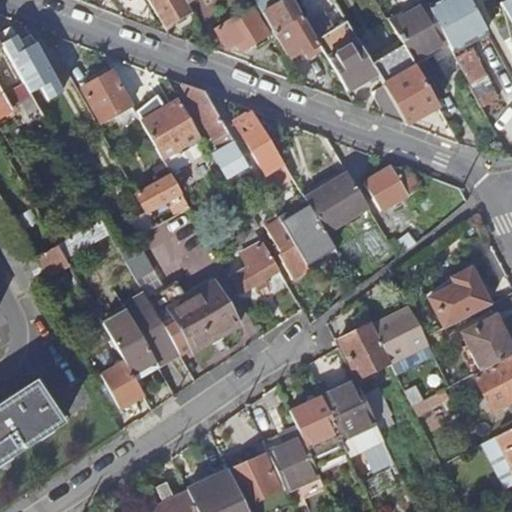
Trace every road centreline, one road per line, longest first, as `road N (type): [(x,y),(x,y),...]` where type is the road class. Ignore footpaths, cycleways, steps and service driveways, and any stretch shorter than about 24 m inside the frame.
road 1 (residential): [(12,0),(488,185)]
road 2 (residential): [(48,511),(330,324)]
